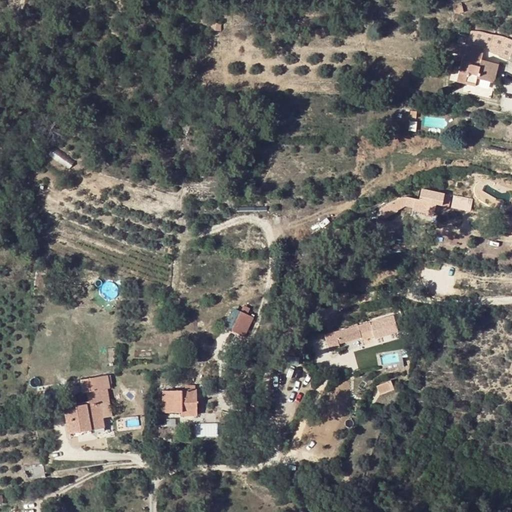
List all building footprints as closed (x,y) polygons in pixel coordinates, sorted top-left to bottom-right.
[(453,4),(455,14),(463,12),(461,2),(453,4)] [(472,27),(469,37),(467,43),(463,42),(462,44),(480,48),(481,45),(488,47),(489,33),(472,27)] [(489,49),(501,56),(509,60),(511,54),(511,39),(511,40),(509,37),(504,34),(501,34),(499,33),(489,33),(488,47),(488,48),(489,49)] [(452,51),(460,53),(462,44),(463,42),(456,40),(452,51)] [(462,44),(460,53),(464,54),(457,81),(475,86),(477,77),(494,82),(499,63),(482,59),(484,50),(480,48),(462,44)] [(48,154),(69,169),(75,160),(54,145),(48,154)] [(426,215),(433,217),(436,203),(448,206),(451,195),(439,192),(423,189),(420,200),(406,196),(381,208),(385,217),(407,207),(413,208),(413,210),(427,213),(426,215)] [(452,207),(471,211),(474,198),(455,194),(452,207)] [(241,312),(232,329),(244,335),(253,318),(241,312)] [(360,334),(373,330),(370,322),(341,330),(326,334),(330,349),(340,346),(339,343),(361,337),(360,334)] [(360,334),(361,337),(362,340),(374,337),(373,330),(360,334)] [(398,353),(382,356),(384,369),(401,366),(398,353)] [(251,362),(247,369),(255,372),(258,365),(251,362)] [(81,380),(83,393),(87,392),(107,388),(112,388),(110,375),(81,380)] [(378,386),(381,394),(394,388),(390,380),(378,386)] [(174,411),(181,411),(181,409),(197,409),(196,390),(195,389),(195,385),(186,385),(186,390),(162,391),(163,411),(174,411)] [(89,403),(80,405),(81,431),(105,427),(103,417),(111,415),(109,398),(107,388),(87,392),(89,403)] [(81,431),(80,405),(64,408),(68,433),(81,431)] [(45,476),(44,471),(43,463),(25,465),(26,478),(45,476)]
